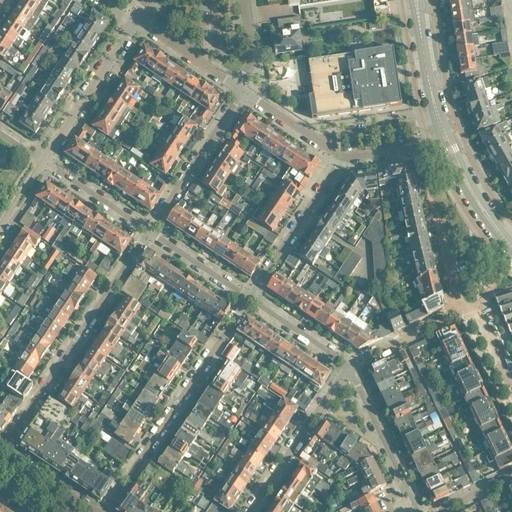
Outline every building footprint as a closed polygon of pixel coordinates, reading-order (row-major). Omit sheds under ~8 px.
[(43,10),(27,0),(24,0),(20,6),(38,18),(43,10)] [(48,3),(42,0),(27,0),(43,10),(48,3)] [(60,0),(59,0),(42,0),(48,3),(49,0),(51,0),(63,7),(60,11),(64,14),(69,6),(63,2),(62,2),(59,1),(60,0)] [(267,0),(268,2),(270,2),(286,0),(288,0),(289,3),(297,2),(298,8),(299,15),(300,15),(299,8),(354,0),(372,0),(376,21),(377,21),(375,10),(387,8),(386,0),(267,0)] [(473,11),(471,0),(453,0),(454,2),(449,3),(451,14),(473,11)] [(78,17),(84,7),(77,2),(70,12),(78,17)] [(38,18),(20,6),(15,14),(34,26),(39,19),(38,18)] [(504,19),(502,7),(496,9),(497,14),(490,15),(491,19),(491,21),(493,21),(504,19)] [(59,21),(64,14),(60,11),(58,10),(52,18),(55,19),(55,18),(59,21)] [(475,23),(473,11),(451,14),(453,26),(469,24),(475,23)] [(81,13),(78,17),(89,24),(102,33),(104,30),(105,31),(109,24),(101,19),(101,17),(97,14),(95,15),(91,20),(81,13)] [(34,26),(15,14),(10,21),(29,33),(34,26)] [(71,26),(74,22),(66,17),(64,21),(71,26)] [(54,28),(59,21),(55,18),(55,19),(50,26),(54,28)] [(303,53),(299,27),(298,27),(298,26),(302,26),(301,18),(277,21),(278,29),(275,29),(276,37),(273,37),(275,57),(295,54),(303,53)] [(29,33),(10,21),(5,28),(24,41),(24,42),(26,43),(28,39),(26,38),(29,33)] [(102,33),(89,24),(82,33),(96,42),(97,42),(100,38),(99,37),(102,33)] [(471,36),(469,24),(453,26),(455,38),(471,36)] [(49,36),(54,28),(50,26),(50,27),(48,26),(43,33),(45,34),(45,33),(49,36)] [(24,41),(5,28),(1,36),(19,48),(24,42),(24,41)] [(44,43),(49,36),(45,33),(45,34),(40,41),(44,43)] [(96,42),(82,33),(76,42),(90,51),(92,48),(93,48),(96,44),(95,43),(96,42)] [(479,47),(477,35),(471,36),(455,38),(457,50),(473,48),(479,47)] [(10,47),(12,45),(19,49),(19,48),(1,36),(0,36),(0,46),(14,55),(13,56),(15,57),(18,52),(10,47)] [(39,51),(42,46),(44,43),(40,41),(35,48),(39,51)] [(90,51),(76,42),(70,51),(85,60),(88,55),(87,54),(90,51)] [(509,55),(507,43),(502,43),(502,44),(492,45),(493,57),(509,55)] [(48,45),(46,48),(49,50),(48,51),(53,54),(55,50),(48,45)] [(14,55),(0,46),(0,58),(8,64),(13,56),(14,55)] [(34,58),(39,51),(35,48),(30,55),(34,58)] [(43,59),(48,51),(49,50),(46,48),(45,49),(44,48),(38,56),(43,59)] [(474,59),(473,48),(457,50),(458,62),(475,60),(474,59)] [(144,69),(155,53),(151,50),(150,52),(144,49),(125,78),(135,84),(138,79),(133,75),(140,65),(144,69)] [(312,120),(402,106),(393,49),(308,62),(314,103),(310,104),(312,120)] [(85,60),(70,51),(66,57),(59,52),(57,56),(77,69),(79,67),(80,68),(85,60)] [(154,75),(164,61),(165,60),(155,53),(144,69),(154,75)] [(29,66),(34,58),(30,55),(25,63),(29,66)] [(37,68),(43,59),(38,56),(31,66),(33,67),(34,66),(37,68)] [(57,56),(55,60),(61,64),(57,69),(71,79),(73,79),(75,75),(75,73),(77,69),(57,56)] [(486,70),(478,65),(477,61),(475,60),(458,62),(460,75),(464,74),(465,82),(488,74),(486,70)] [(163,81),(172,67),(164,61),(154,75),(163,81)] [(24,74),(29,66),(25,63),(20,71),(24,74)] [(32,79),(38,70),(36,69),(37,68),(34,66),(33,67),(28,76),(32,79)] [(172,87),(181,73),(178,71),(177,69),(175,68),(174,68),(172,67),(163,81),(172,87)] [(15,73),(8,68),(6,72),(13,77),(15,73)] [(71,79),(57,69),(51,78),(65,88),(67,85),(69,84),(71,81),(71,79)] [(182,94),(191,80),(190,79),(190,78),(188,76),(186,76),(181,73),(172,87),(164,99),(162,103),(166,105),(169,100),(176,90),(182,94)] [(26,89),(32,79),(28,76),(21,85),(26,89)] [(65,88),(51,78),(45,87),(60,98),(64,92),(63,91),(65,88)] [(479,81),(462,86),(464,91),(463,93),(464,96),(466,97),(483,92),(490,89),(487,78),(479,81)] [(191,100),(200,86),(191,80),(182,94),(191,100)] [(147,96),(125,81),(122,85),(120,86),(119,88),(119,89),(119,90),(132,99),(136,94),(145,99),(147,96)] [(200,106),(210,90),(201,84),(200,86),(191,100),(200,106)] [(20,98),(26,89),(21,85),(15,94),(20,98)] [(60,98),(45,87),(39,97),(53,106),(55,103),(56,104),(60,98)] [(153,96),(155,93),(156,91),(150,87),(146,92),(153,96)] [(5,89),(0,96),(0,111),(1,111),(1,112),(10,99),(13,94),(8,91),(5,89)] [(128,105),(132,99),(119,90),(112,100),(131,112),(136,116),(139,112),(128,105)] [(222,98),(216,94),(210,90),(200,106),(205,109),(198,120),(192,117),(189,121),(199,128),(215,104),(217,106),(222,98)] [(486,103),(483,92),(466,97),(468,102),(466,103),(468,109),(486,103)] [(163,97),(155,93),(153,96),(162,103),(164,99),(163,98),(163,97)] [(14,107),(20,98),(15,94),(9,103),(14,107)] [(53,106),(39,97),(33,106),(47,115),(48,115),(51,111),(50,110),(53,106)] [(112,100),(106,109),(125,121),(131,112),(112,100)] [(18,109),(14,107),(9,103),(3,113),(11,119),(18,109)] [(490,114),(486,103),(468,109),(471,115),(472,114),(474,119),(490,114)] [(47,115),(33,106),(27,115),(41,124),(43,121),(44,121),(47,117),(46,116),(47,115)] [(118,130),(125,121),(106,109),(100,118),(118,130)] [(189,121),(192,117),(184,111),(181,115),(189,121)] [(494,126),(500,122),(497,112),(490,114),(474,119),(474,120),(473,122),(474,125),(476,126),(478,131),(494,126)] [(196,129),(172,113),(170,116),(180,123),(176,129),(190,138),(190,137),(191,137),(193,134),(196,129)] [(41,124),(27,115),(20,125),(21,125),(21,127),(25,129),(27,129),(35,134),(39,128),(38,127),(41,124)] [(246,137),(255,124),(255,123),(245,116),(231,138),(235,141),(240,133),(246,137)] [(97,123),(94,128),(123,147),(125,143),(114,136),(118,130),(100,118),(99,119),(98,119),(96,122),(97,123)] [(495,127),(479,135),(482,140),(481,142),(483,144),(485,145),(486,146),(501,137),(506,135),(503,129),(508,126),(506,122),(495,127)] [(138,124),(136,128),(137,129),(141,132),(143,133),(143,134),(145,130),(145,129),(138,124)] [(255,143),(264,130),(260,127),(259,126),(257,124),(256,124),(255,124),(246,137),(255,143)] [(68,152),(66,155),(67,155),(77,161),(86,148),(80,144),(87,134),(92,138),(96,132),(86,125),(68,152)] [(163,128),(160,132),(164,135),(183,147),(190,138),(176,129),(171,125),(167,131),(163,128)] [(146,128),(145,130),(143,134),(146,136),(151,139),(154,134),(146,128)] [(137,129),(132,136),(136,139),(141,132),(137,129)] [(264,149),(273,136),(272,135),(272,134),(270,132),(268,133),(264,130),(255,143),(264,149)] [(183,147),(164,135),(158,143),(177,156),(183,147)] [(501,137),(486,146),(488,150),(487,151),(490,156),(507,147),(511,144),(506,135),(501,137)] [(177,156),(158,143),(151,139),(146,136),(144,139),(162,151),(158,157),(171,166),(177,156)] [(273,156),(282,142),(278,139),(278,138),(276,136),(274,136),(273,136),(264,149),(260,155),(269,161),(270,159),(273,156)] [(242,148),(231,141),(228,146),(238,153),(241,150),(240,149),(242,148)] [(282,162),(291,148),(291,147),(290,146),(288,144),(286,145),(282,142),(273,156),(282,162)] [(95,173),(104,160),(98,156),(105,146),(101,144),(98,149),(94,154),(85,167),(90,170),(90,172),(93,173),(94,173),(95,173)] [(236,165),(242,156),(242,155),(238,153),(228,146),(225,151),(223,151),(222,153),(222,155),(236,165)] [(511,156),(507,147),(490,156),(492,160),(494,161),(497,165),(511,156)] [(85,167),(94,154),(86,148),(77,161),(78,162),(78,163),(80,165),(81,165),(85,167)] [(104,180),(113,166),(116,161),(120,156),(123,150),(120,148),(112,160),(107,156),(104,160),(95,173),(104,180)] [(291,168),(300,154),(297,151),(296,150),(294,148),(292,149),(291,148),(282,162),(291,168)] [(300,174),(310,160),(309,159),(309,158),(306,157),(305,157),(300,154),(291,168),(285,176),(281,182),(284,184),(290,188),(300,174)] [(218,160),(215,165),(229,175),(230,174),(233,176),(236,178),(242,169),(236,165),(222,155),(221,157),(219,157),(218,159),(218,160)] [(171,166),(158,157),(154,162),(143,156),(141,160),(164,175),(168,170),(169,170),(171,168),(170,166),(171,166)] [(497,166),(496,167),(498,170),(500,170),(503,176),(511,170),(511,156),(497,165),(497,166)] [(304,189),(320,165),(310,159),(310,160),(300,174),(290,188),(298,193),(300,194),(303,189),(304,189)] [(229,175),(215,165),(211,171),(210,171),(208,174),(208,175),(208,176),(222,185),(229,175)] [(112,188),(113,186),(122,172),(113,166),(104,180),(103,181),(112,188)] [(414,175),(412,166),(378,172),(379,182),(384,181),(392,179),(414,175)] [(272,176),(264,170),(262,174),(277,183),(279,180),(274,177),(272,176)] [(285,176),(276,170),(272,176),(274,177),(279,180),(281,182),(285,176)] [(509,187),(511,185),(511,170),(503,176),(506,181),(505,183),(506,185),(508,185),(509,187)] [(122,192),(131,178),(122,172),(113,186),(122,192)] [(367,193),(364,175),(364,174),(351,176),(344,187),(359,197),(377,211),(378,208),(379,208),(372,203),(371,201),(370,201),(366,193),(367,193)] [(378,191),(375,174),(371,175),(371,174),(364,175),(367,193),(378,191)] [(151,211),(170,182),(160,175),(156,181),(162,184),(155,194),(149,190),(140,204),(151,211)] [(415,181),(417,181),(416,176),(414,176),(414,175),(392,179),(392,180),(395,180),(396,185),(391,186),(392,191),(397,190),(416,186),(415,181)] [(222,185),(208,176),(207,177),(205,178),(204,179),(205,181),(202,185),(216,195),(221,198),(228,189),(222,185)] [(131,198),(140,184),(131,178),(122,192),(123,192),(123,194),(126,196),(127,195),(131,198)] [(256,191),(262,183),(258,180),(252,189),(256,191)] [(192,197),(199,187),(194,183),(183,199),(187,201),(190,196),(192,197)] [(45,207),(56,191),(54,189),(53,188),(52,187),(50,187),(46,184),(31,206),(35,208),(39,203),(45,207)] [(140,204),(149,190),(140,184),(131,198),(136,201),(137,203),(138,204),(140,204)] [(298,193),(290,188),(284,184),(278,193),(292,202),(293,202),(294,202),(295,200),(295,198),(298,193)] [(397,190),(392,191),(394,202),(399,201),(418,197),(420,195),(419,191),(417,191),(416,186),(397,190)] [(359,197),(344,187),(340,193),(342,193),(339,197),(353,206),(359,197)] [(51,218),(65,197),(56,191),(45,207),(50,211),(47,216),(51,218)] [(292,202),(278,193),(271,203),(286,212),(289,208),(290,207),(292,205),(291,204),(292,202)] [(222,201),(215,196),(213,195),(209,199),(219,206),(222,201)] [(235,207),(241,199),(237,196),(231,204),(232,205),(235,207)] [(64,219),(75,202),(70,199),(69,200),(65,197),(51,218),(54,221),(58,215),(64,219)] [(335,201),(333,204),(333,206),(347,216),(350,218),(356,208),(353,206),(339,197),(336,201),(335,201)] [(420,208),(419,204),(421,202),(420,198),(418,198),(418,197),(399,201),(402,212),(420,208)] [(380,208),(379,200),(371,201),(372,203),(379,208),(380,208)] [(66,236),(83,209),(84,209),(79,205),(79,204),(78,203),(76,203),(75,202),(64,219),(60,225),(64,229),(60,236),(64,239),(66,236)] [(172,216),(167,222),(177,228),(186,214),(182,211),(186,205),(181,202),(177,208),(177,207),(172,215),(172,216)] [(286,212),(271,203),(264,213),(278,223),(279,222),(280,222),(281,220),(281,219),(284,214),(286,212)] [(186,214),(177,228),(180,231),(181,232),(183,234),(185,234),(186,235),(195,221),(189,216),(196,207),(193,205),(192,205),(186,214)] [(241,212),(235,207),(232,205),(229,211),(238,217),(241,212)] [(329,211),(327,216),(340,225),(345,228),(351,219),(350,218),(347,216),(333,206),(333,207),(331,207),(329,210),(329,211)] [(424,217),(423,214),(421,213),(420,208),(402,212),(404,223),(423,219),(424,217)] [(82,231),(93,216),(83,209),(66,236),(69,239),(77,228),(82,231)] [(365,214),(357,209),(355,213),(362,218),(365,214)] [(211,217),(207,222),(207,223),(210,225),(219,213),(216,211),(215,210),(211,217)] [(383,226),(381,214),(378,212),(373,220),(374,220),(379,224),(383,226)] [(33,225),(36,219),(27,213),(19,223),(29,230),(33,225)] [(278,223),(264,213),(257,223),(272,233),(275,228),(276,228),(278,226),(277,224),(278,223)] [(92,238),(103,221),(101,220),(101,219),(100,218),(98,218),(93,215),(93,216),(82,231),(92,238)] [(321,225),(319,227),(333,236),(334,234),(339,237),(345,228),(340,225),(327,216),(326,216),(325,216),(323,219),(323,221),(321,225)] [(425,230),(424,226),(426,224),(425,220),(423,220),(423,219),(404,223),(406,234),(425,230)] [(246,226),(256,233),(259,227),(250,220),(246,226)] [(374,220),(362,237),(368,241),(379,224),(374,220)] [(101,244),(112,228),(107,225),(108,225),(103,221),(92,238),(97,241),(90,253),(94,255),(102,244),(101,244)] [(195,221),(186,235),(187,237),(189,238),(191,238),(195,241),(205,227),(195,221)] [(379,224),(368,241),(372,244),(384,243),(383,230),(383,226),(379,224)] [(35,235),(39,229),(33,225),(29,230),(35,235)] [(359,237),(365,228),(362,226),(355,235),(359,237)] [(392,226),(385,227),(387,238),(390,237),(394,236),(392,226)] [(205,227),(195,241),(199,244),(199,245),(202,247),(204,247),(214,233),(205,227)] [(269,233),(259,227),(256,233),(264,238),(265,239),(269,233)] [(333,236),(319,227),(317,230),(314,234),(313,234),(311,237),(311,239),(325,248),(333,236)] [(111,250),(121,235),(112,228),(101,244),(102,244),(111,250)] [(214,233),(204,247),(214,254),(223,240),(223,239),(226,234),(217,228),(214,233)] [(40,240),(25,230),(24,231),(22,232),(20,234),(21,236),(19,239),(32,248),(32,249),(34,250),(40,240)] [(429,239),(428,235),(426,235),(425,230),(406,234),(409,245),(427,241),(427,240),(429,239)] [(277,239),(269,233),(265,239),(264,238),(263,239),(272,245),(273,244),(274,244),(277,239)] [(48,243),(51,237),(45,234),(42,239),(48,243)] [(120,256),(131,241),(126,238),(126,236),(124,235),(122,235),(121,235),(111,250),(120,256)] [(32,248),(19,239),(17,241),(15,240),(11,247),(26,257),(32,249),(32,248)] [(325,248),(311,239),(308,243),(307,243),(305,247),(305,248),(319,257),(324,260),(330,251),(325,248)] [(223,240),(214,254),(215,255),(217,257),(219,257),(223,260),(233,246),(223,240)] [(59,246),(61,243),(57,241),(52,248),(54,250),(56,251),(59,246)] [(430,252),(429,247),(430,246),(430,242),(427,242),(427,241),(409,245),(411,256),(430,252)] [(63,248),(59,246),(56,251),(60,253),(59,254),(60,254),(62,255),(65,250),(63,248)] [(233,246),(223,260),(227,262),(227,264),(230,266),(231,265),(233,266),(242,252),(233,246)] [(32,262),(26,257),(11,247),(6,254),(8,255),(6,257),(20,266),(26,270),(32,262)] [(242,252),(233,266),(233,267),(233,268),(236,270),(237,269),(242,273),(252,258),(251,258),(254,253),(245,248),(245,247),(242,252)] [(312,267),(319,257),(305,248),(304,249),(303,249),(301,252),(301,253),(299,258),(312,267)] [(344,261),(350,251),(346,248),(340,258),(344,261)] [(55,262),(60,254),(59,254),(60,253),(56,251),(54,250),(48,259),(53,263),(54,261),(55,262)] [(150,286),(165,265),(161,262),(160,261),(147,252),(136,269),(121,292),(137,303),(147,288),(148,289),(150,286)] [(434,261),(433,257),(431,257),(430,252),(411,256),(413,266),(413,267),(433,263),(433,262),(434,261)] [(78,258),(71,253),(69,256),(76,261),(78,258)] [(352,253),(348,258),(358,265),(362,259),(352,253)] [(59,265),(64,257),(62,255),(60,254),(55,262),(57,263),(56,263),(59,265)] [(252,258),(242,273),(251,279),(252,277),(265,258),(260,255),(256,262),(252,258)] [(290,255),(285,263),(288,266),(291,262),(297,266),(300,261),(290,255)] [(20,266),(6,257),(5,259),(3,258),(0,262),(0,265),(14,275),(20,266)] [(358,265),(348,258),(345,263),(355,269),(358,265)] [(47,272),(53,263),(48,259),(42,269),(47,272)] [(55,274),(60,266),(58,266),(59,265),(56,263),(51,271),(55,274)] [(103,263),(99,268),(108,275),(112,269),(109,267),(103,263)] [(355,269),(345,263),(342,267),(352,274),(355,269)] [(435,273),(434,270),(435,268),(434,264),(433,264),(433,263),(413,267),(417,281),(435,273)] [(14,275),(0,265),(0,278),(8,284),(14,275)] [(165,285),(174,271),(173,270),(171,268),(169,268),(165,265),(150,286),(160,293),(165,285)] [(302,279),(309,268),(306,265),(296,281),(299,284),(302,279)] [(96,277),(83,268),(80,272),(70,266),(66,271),(70,273),(70,272),(90,286),(96,277)] [(336,277),(320,266),(317,270),(333,280),(336,277)] [(342,267),(336,277),(333,280),(341,286),(347,278),(348,279),(352,274),(342,267)] [(108,275),(99,268),(95,274),(104,280),(108,275)] [(49,283),(55,274),(51,271),(45,280),(49,283)] [(175,292),(184,278),(180,275),(179,274),(177,272),(175,272),(174,271),(165,285),(175,292)] [(70,272),(70,273),(66,277),(73,282),(72,285),(85,294),(90,286),(70,272)] [(438,284),(437,280),(438,278),(437,274),(435,274),(435,273),(417,281),(416,281),(416,282),(414,283),(419,293),(438,284)] [(277,296),(286,282),(277,275),(267,289),(277,296)] [(184,298),(194,285),(194,284),(185,277),(184,278),(175,292),(184,298)] [(8,284),(0,278),(0,292),(2,293),(4,295),(10,286),(8,284)] [(318,296),(326,286),(329,281),(325,278),(315,294),(318,296)] [(338,287),(329,281),(326,286),(335,292),(338,287)] [(287,302),(296,288),(286,282),(277,296),(278,296),(278,298),(281,299),(282,299),(287,302)] [(59,283),(56,287),(59,289),(79,303),(85,294),(72,285),(69,289),(59,283)] [(442,296),(441,291),(439,289),(438,284),(419,293),(424,304),(442,296)] [(184,298),(180,304),(183,306),(184,306),(188,301),(193,304),(203,291),(202,290),(202,289),(199,287),(198,287),(194,285),(184,298)] [(30,296),(35,290),(31,287),(31,288),(31,287),(26,294),(30,296)] [(296,309),(306,295),(296,288),(287,302),(290,305),(291,306),(293,308),(294,307),(296,308),(295,309),(296,309)] [(79,303),(59,289),(56,294),(62,298),(60,301),(74,311),(79,303)] [(306,295),(296,309),(302,313),(302,312),(306,315),(315,301),(318,296),(315,294),(309,290),(306,295)] [(373,296),(364,290),(361,294),(371,300),(373,296)] [(203,311),(212,297),(208,294),(208,293),(205,291),(204,291),(203,291),(193,304),(203,311)] [(511,291),(494,297),(498,306),(511,301),(511,291)] [(340,305),(341,305),(347,296),(343,293),(334,306),(328,303),(325,308),(325,307),(315,321),(317,322),(317,324),(320,325),(321,325),(325,328),(340,305)] [(23,308),(29,299),(23,295),(17,304),(23,308)] [(404,329),(445,310),(442,296),(424,304),(405,313),(398,316),(404,329)] [(38,300),(34,297),(28,305),(32,308),(38,300)] [(141,307),(126,297),(120,306),(142,321),(145,317),(138,312),(141,307)] [(209,322),(212,317),(222,303),(218,300),(217,300),(212,297),(203,311),(197,319),(204,324),(206,320),(209,322)] [(373,298),(369,304),(378,311),(379,309),(373,298)] [(48,299),(45,303),(48,306),(68,319),(74,311),(60,301),(57,305),(48,299)] [(151,306),(142,300),(139,304),(148,310),(151,306)] [(325,307),(315,301),(306,315),(309,317),(309,318),(312,320),(313,319),(315,321),(325,307)] [(511,311),(511,301),(498,306),(502,315),(511,311)] [(217,330),(230,310),(231,309),(222,303),(212,317),(217,320),(212,327),(217,330)] [(405,313),(401,304),(394,307),(396,312),(398,316),(405,313)] [(340,305),(325,328),(327,329),(327,330),(333,335),(334,334),(343,320),(347,315),(341,311),(344,307),(341,305),(340,305)] [(15,319),(21,310),(16,306),(10,315),(15,319)] [(48,306),(42,314),(45,316),(48,318),(47,320),(53,324),(61,329),(62,328),(68,319),(48,306)] [(120,306),(115,314),(137,329),(142,321),(120,306)] [(151,306),(148,310),(158,316),(161,312),(151,306)] [(511,311),(502,315),(506,324),(511,322),(511,311)] [(404,329),(398,316),(396,312),(386,317),(394,334),(404,329)] [(115,314),(109,323),(135,341),(138,336),(134,333),(137,329),(115,314)] [(343,320),(334,334),(336,335),(336,336),(338,338),(339,337),(344,341),(358,320),(348,314),(347,315),(343,320)] [(10,327),(15,319),(10,315),(5,323),(10,327)] [(32,316),(28,320),(55,338),(61,329),(53,324),(47,320),(46,321),(43,318),(39,316),(37,320),(32,316)] [(155,329),(160,321),(156,318),(150,326),(155,329)] [(248,340),(257,326),(247,319),(234,338),(244,345),(247,340),(248,340)] [(55,338),(28,320),(28,321),(27,320),(24,325),(38,334),(36,337),(50,346),(55,338)] [(358,320),(344,341),(348,343),(348,345),(351,347),(352,346),(353,347),(363,333),(367,327),(358,320)] [(190,327),(182,321),(178,327),(186,333),(190,327)] [(109,323),(103,331),(104,331),(118,341),(120,338),(132,345),(134,346),(137,341),(135,341),(109,323)] [(381,340),(391,335),(386,324),(379,328),(380,330),(377,332),(376,330),(372,332),(366,329),(363,333),(353,347),(359,351),(381,340)] [(149,338),(155,329),(150,326),(145,335),(149,338)] [(253,351),(257,346),(266,332),(257,326),(248,340),(247,340),(244,345),(253,351)] [(197,340),(201,334),(191,328),(188,334),(197,340)] [(441,347),(460,338),(457,332),(456,333),(454,328),(431,338),(433,343),(438,340),(441,347)] [(180,338),(177,336),(168,330),(165,334),(191,351),(194,348),(195,348),(197,345),(197,343),(183,333),(180,338)] [(118,341),(104,331),(98,339),(124,357),(127,353),(116,345),(118,341)] [(266,352),(275,338),(274,337),(274,336),(271,334),(270,334),(266,332),(257,346),(266,352)] [(50,346),(36,337),(34,341),(21,333),(18,337),(44,355),(50,346)] [(191,351),(165,334),(164,333),(161,338),(175,346),(172,350),(186,359),(191,351)] [(209,340),(201,334),(197,340),(205,346),(209,340)] [(44,355),(18,337),(14,342),(28,351),(25,354),(38,363),(39,363),(44,355)] [(275,358),(285,344),(275,338),(266,352),(275,358)] [(463,349),(461,344),(462,343),(460,338),(441,347),(444,352),(430,359),(432,363),(446,357),(463,349)] [(124,357),(98,339),(92,347),(91,349),(100,355),(106,359),(109,354),(124,364),(127,359),(124,357)] [(422,355),(419,349),(430,343),(428,340),(408,349),(413,359),(422,355)] [(5,341),(0,347),(0,349),(2,351),(3,351),(8,343),(5,341)] [(275,358),(272,363),(281,369),(294,350),(285,344),(275,358)] [(234,359),(239,351),(230,345),(222,357),(232,363),(235,359),(234,359)] [(180,368),(155,351),(147,346),(144,350),(164,363),(161,367),(175,376),(180,368)] [(169,355),(158,347),(155,351),(180,368),(186,359),(172,350),(169,355)] [(33,371),(12,358),(3,351),(2,351),(0,349),(0,361),(2,358),(16,367),(14,371),(28,380),(33,371)] [(106,359),(100,355),(91,349),(85,358),(107,373),(110,368),(103,364),(106,359)] [(468,359),(466,355),(467,353),(466,350),(464,350),(463,349),(446,357),(451,368),(468,359)] [(294,350),(281,369),(290,376),(293,370),(303,356),(294,350)] [(38,363),(25,354),(20,351),(18,354),(15,353),(12,358),(33,371),(38,363)] [(409,360),(405,351),(397,355),(401,364),(405,362),(409,360)] [(303,377),(312,363),(307,360),(307,358),(304,356),(303,356),(293,370),(303,377)] [(107,373),(85,358),(80,366),(95,376),(102,381),(107,373)] [(369,370),(368,371),(369,374),(371,374),(373,378),(394,368),(389,358),(384,361),(369,368),(368,369),(369,370)] [(244,365),(243,365),(235,359),(232,363),(241,370),(244,365)] [(425,367),(421,359),(415,362),(418,370),(425,367)] [(473,370),(473,369),(474,368),(472,364),(471,364),(468,359),(451,368),(456,378),(473,370)] [(413,369),(409,360),(405,362),(409,371),(413,369)] [(175,376),(161,367),(158,371),(143,362),(141,365),(169,384),(175,376)] [(248,377),(241,373),(242,372),(227,363),(226,364),(225,364),(223,367),(223,368),(222,371),(247,388),(249,384),(245,381),(248,377)] [(254,369),(245,363),(243,365),(244,365),(241,370),(250,376),(253,370),(254,369)] [(311,383),(321,369),(312,363),(303,377),(311,382),(311,383)] [(169,384),(141,365),(138,370),(153,380),(150,384),(155,388),(164,393),(164,392),(166,392),(168,389),(167,387),(169,384)] [(95,376),(80,366),(74,375),(96,390),(99,385),(92,380),(95,376)] [(393,379),(390,375),(398,371),(396,367),(394,368),(373,378),(377,387),(393,379)] [(430,377),(425,367),(418,370),(423,380),(428,378),(429,378),(430,377)] [(318,394),(325,382),(330,375),(326,372),(326,371),(323,369),(321,369),(311,383),(311,382),(310,384),(316,388),(314,391),(318,394)] [(418,378),(413,369),(409,371),(413,380),(418,378)] [(120,381),(125,373),(121,370),(115,379),(120,381)] [(262,376),(253,370),(250,376),(259,381),(261,378),(262,376)] [(479,380),(477,374),(475,374),(473,370),(456,378),(460,389),(479,380)] [(247,388),(222,371),(216,379),(230,389),(232,385),(240,390),(239,390),(244,393),(247,388)] [(32,386),(12,372),(3,386),(12,392),(23,400),(32,386)] [(96,390),(74,375),(68,383),(69,383),(83,393),(86,390),(93,394),(96,390)] [(270,385),(270,384),(261,378),(259,381),(257,383),(267,389),(268,388),(270,385)] [(422,387),(418,378),(413,380),(412,381),(417,390),(422,387)] [(434,388),(429,378),(428,378),(423,380),(428,391),(434,388)] [(114,389),(120,381),(115,379),(110,386),(114,389)] [(216,379),(210,388),(236,405),(241,408),(244,410),(247,406),(240,402),(227,393),(230,389),(216,379)] [(381,396),(405,384),(403,379),(394,383),(393,379),(377,387),(381,396)] [(483,391),(481,386),(482,385),(479,380),(460,389),(465,399),(483,391)] [(122,392),(128,384),(123,381),(118,389),(122,392)] [(164,393),(155,388),(150,384),(146,390),(132,381),(130,385),(136,389),(157,403),(159,400),(160,400),(162,398),(161,396),(164,393)] [(81,397),(83,393),(69,383),(63,391),(85,406),(88,402),(81,397)] [(280,390),(271,384),(271,383),(270,384),(270,385),(268,388),(278,394),(280,390)] [(405,384),(381,396),(386,405),(401,397),(399,393),(407,389),(405,384)] [(0,410),(2,408),(0,406),(0,398),(6,389),(11,393),(12,392),(3,386),(2,387),(0,389),(0,410)] [(108,398),(114,389),(110,386),(104,395),(108,398)] [(416,401),(421,399),(423,398),(426,396),(422,387),(417,390),(419,394),(403,401),(401,397),(386,405),(390,414),(416,401)] [(236,405),(210,388),(205,396),(219,405),(221,401),(233,409),(236,405)] [(439,399),(434,388),(428,391),(433,401),(439,399)] [(116,400),(122,392),(118,389),(112,397),(116,400)] [(136,389),(133,394),(140,398),(138,402),(151,411),(157,403),(136,389)] [(286,394),(280,390),(278,394),(283,398),(286,394)] [(290,402),(297,392),(293,390),(287,400),(290,402)] [(85,406),(63,391),(57,399),(80,414),(85,406)] [(297,409),(284,400),(280,405),(259,391),(257,394),(258,396),(266,401),(292,418),(294,414),(295,414),(297,412),(297,410),(297,409)] [(466,412),(488,401),(486,396),(487,395),(485,392),(483,392),(483,391),(465,399),(468,405),(460,409),(462,414),(466,412)] [(0,432),(2,432),(17,409),(23,400),(12,392),(2,408),(0,410),(0,432)] [(305,412),(312,401),(303,394),(296,405),(305,412)] [(103,406),(108,398),(104,395),(99,403),(103,406)] [(205,396),(200,404),(225,421),(227,423),(230,419),(216,410),(219,405),(205,396)] [(71,411),(50,397),(38,415),(59,429),(71,411)] [(111,409),(116,400),(112,397),(106,406),(111,409)] [(439,399),(433,401),(438,412),(444,409),(439,399)] [(266,401),(263,406),(274,413),(272,416),(286,426),(292,418),(266,401)] [(410,415),(408,411),(416,407),(418,406),(416,401),(390,414),(392,417),(391,418),(392,421),(394,422),(394,423),(410,415)] [(488,401),(466,412),(471,422),(475,420),(494,411),(491,405),(490,406),(488,401)] [(151,411),(138,402),(135,407),(127,402),(125,406),(146,420),(151,411)] [(98,415),(103,406),(99,403),(98,404),(99,404),(93,412),(98,415)] [(146,420),(125,406),(120,403),(117,407),(129,415),(127,419),(140,428),(146,420)] [(194,412),(194,413),(201,417),(199,419),(206,424),(208,422),(210,418),(221,425),(221,426),(230,431),(233,427),(227,423),(225,421),(200,404),(198,407),(196,407),(194,410),(194,412)] [(253,404),(247,412),(254,417),(260,421),(262,417),(255,412),(258,407),(253,404)] [(414,424),(430,417),(435,414),(431,405),(426,407),(426,408),(428,412),(412,419),(410,415),(394,423),(395,424),(394,425),(395,428),(397,428),(399,432),(414,424)] [(114,414),(105,408),(101,414),(110,420),(114,414)] [(238,418),(244,410),(241,408),(235,416),(238,418)] [(450,419),(445,409),(444,409),(438,412),(443,422),(450,419)] [(498,422),(496,418),(497,417),(494,411),(475,420),(480,431),(498,422)] [(92,423),(98,415),(93,412),(94,412),(88,421),(92,423)] [(189,421),(187,423),(212,440),(215,436),(210,433),(203,429),(206,424),(199,419),(201,417),(194,413),(193,415),(192,416),(190,416),(189,419),(189,421)] [(110,420),(101,414),(96,423),(98,424),(100,420),(112,428),(110,432),(111,433),(129,445),(129,444),(131,444),(132,441),(132,440),(135,436),(113,422),(110,420)] [(403,441),(440,423),(435,414),(430,417),(432,420),(416,428),(414,424),(399,432),(403,441)] [(113,416),(110,420),(113,422),(135,436),(140,428),(127,419),(123,423),(113,416)] [(280,435),(260,421),(254,417),(252,416),(249,420),(263,429),(260,433),(275,442),(280,435)] [(286,426),(272,416),(269,421),(262,417),(260,421),(280,435),(286,426)] [(454,429),(450,419),(443,422),(448,433),(456,429),(455,428),(454,429)] [(480,431),(485,441),(503,433),(500,428),(501,426),(500,423),(498,423),(498,422),(480,431)] [(212,440),(187,423),(181,431),(195,441),(197,437),(212,447),(215,442),(212,440)] [(318,446),(331,427),(326,423),(324,423),(324,424),(322,423),(307,444),(312,448),(314,444),(318,446)] [(423,442),(421,438),(429,434),(428,434),(442,428),(440,423),(403,441),(404,443),(403,445),(405,448),(407,448),(407,450),(423,442)] [(324,457),(341,433),(337,431),(337,428),(334,426),(332,427),(331,427),(318,446),(323,449),(319,454),(324,457)] [(242,427),(239,431),(249,437),(269,451),(275,442),(260,433),(258,437),(242,427)] [(460,439),(456,429),(448,433),(453,443),(460,440),(460,439)] [(28,430),(19,443),(20,447),(38,459),(51,441),(53,438),(53,437),(54,436),(51,433),(45,441),(28,430)] [(195,441),(181,431),(176,440),(204,458),(207,460),(209,457),(192,445),(195,441)] [(339,453),(349,439),(347,438),(347,435),(345,434),(343,435),(341,433),(324,457),(328,460),(331,455),(335,458),(339,453)] [(482,442),(478,444),(483,455),(484,454),(508,443),(507,442),(508,440),(507,437),(505,437),(503,433),(485,441),(482,442)] [(220,446),(226,437),(223,435),(217,444),(220,446)] [(269,451),(249,437),(246,442),(252,446),(249,450),(255,454),(264,459),(265,458),(266,458),(268,455),(268,454),(269,451)] [(349,439),(339,453),(343,456),(337,465),(341,468),(357,445),(349,439)] [(408,450),(407,452),(408,454),(410,455),(412,459),(435,447),(433,442),(431,443),(429,439),(423,442),(407,450),(408,450)] [(133,454),(112,440),(104,451),(114,458),(118,451),(129,459),(133,454)] [(176,440),(170,448),(184,457),(186,454),(201,463),(204,458),(176,440)] [(226,449),(231,441),(228,440),(223,447),(226,449)] [(453,443),(458,453),(464,450),(460,440),(453,443)] [(49,466),(60,450),(54,446),(55,443),(51,441),(38,459),(39,460),(42,462),(49,466)] [(437,451),(450,445),(448,441),(435,447),(412,459),(416,467),(431,460),(429,456),(437,452),(437,451)] [(60,450),(49,466),(56,471),(55,471),(59,473),(78,444),(74,442),(70,448),(70,449),(66,454),(60,450)] [(508,443),(484,454),(488,464),(494,461),(495,462),(511,453),(511,448),(511,447),(510,448),(508,443)] [(78,444),(59,473),(69,480),(85,457),(79,453),(83,448),(78,444)] [(372,459),(366,450),(364,449),(364,447),(362,445),(360,446),(357,445),(341,468),(345,471),(346,471),(352,462),(358,466),(362,464),(373,460),(372,459)] [(221,459),(227,451),(226,450),(226,449),(223,447),(217,456),(221,459)] [(184,457),(170,448),(165,456),(198,479),(201,475),(181,462),(184,457)] [(264,459),(255,454),(249,450),(245,456),(234,449),(232,453),(257,470),(259,467),(260,467),(262,464),(262,462),(264,459)] [(470,461),(464,450),(458,453),(464,464),(469,461),(470,461)] [(118,451),(114,458),(125,466),(129,459),(118,451)] [(257,470),(232,453),(231,453),(232,454),(229,458),(239,465),(237,468),(251,478),(257,470)] [(500,472),(511,466),(511,453),(495,462),(500,472)] [(416,468),(415,470),(416,472),(418,473),(420,476),(436,469),(436,468),(438,467),(438,468),(444,465),(451,462),(457,459),(454,454),(436,463),(433,464),(431,460),(416,467),(416,468)] [(198,479),(165,456),(162,460),(161,460),(159,463),(159,464),(159,465),(172,475),(175,470),(195,484),(198,479)] [(95,465),(85,458),(85,457),(69,480),(69,481),(70,481),(76,485),(79,487),(95,465)] [(319,464),(311,458),(307,463),(316,469),(320,463),(319,463),(319,464)] [(377,468),(373,460),(362,464),(358,466),(339,476),(341,480),(359,472),(361,476),(377,468)] [(470,461),(464,464),(468,472),(474,470),(470,461)] [(151,462),(146,469),(157,476),(161,470),(151,462)] [(317,472),(302,462),(296,471),(297,471),(328,492),(329,491),(330,487),(314,477),(317,472)] [(328,469),(320,463),(316,469),(324,475),(328,470),(328,469)] [(251,478),(237,468),(234,473),(220,464),(217,468),(224,473),(225,472),(246,486),(251,478)] [(89,494),(101,477),(95,473),(99,467),(95,465),(79,487),(83,490),(89,493),(89,494)] [(440,478),(438,474),(446,470),(444,465),(438,468),(438,467),(436,468),(436,469),(420,476),(425,486),(440,478)] [(366,485),(381,478),(381,476),(381,475),(380,472),(378,471),(377,468),(361,476),(347,483),(349,487),(359,483),(361,487),(366,485)] [(142,499),(151,485),(157,476),(146,469),(120,508),(117,511),(133,511),(142,499)] [(101,477),(89,494),(96,498),(101,501),(102,500),(116,479),(117,478),(105,470),(101,477)] [(160,491),(170,476),(161,470),(157,476),(151,485),(160,491)] [(329,478),(333,473),(328,470),(324,475),(329,478)] [(480,481),(475,471),(475,470),(473,471),(474,472),(469,474),(473,485),(480,481)] [(328,492),(297,471),(295,474),(293,475),(291,479),(306,489),(313,494),(315,490),(323,495),(320,499),(326,502),(327,492),(328,492)] [(225,472),(224,473),(221,477),(223,478),(220,482),(226,485),(240,495),(246,486),(225,472)] [(440,478),(425,486),(429,495),(453,483),(450,478),(448,474),(440,478)] [(449,496),(446,491),(461,484),(464,489),(470,486),(465,477),(461,479),(453,483),(429,495),(430,497),(429,499),(431,502),(432,502),(433,503),(449,496)] [(361,487),(359,488),(361,492),(363,497),(371,494),(386,487),(381,478),(366,485),(361,487)] [(306,489),(291,479),(289,482),(288,484),(286,487),(307,502),(321,511),(322,511),(324,511),(325,508),(310,498),(303,493),(306,489)] [(194,489),(198,492),(203,483),(201,481),(199,482),(194,489)] [(210,481),(208,485),(214,489),(234,503),(240,495),(226,485),(223,490),(210,481)] [(190,494),(193,489),(186,484),(183,489),(190,494)] [(307,502),(286,487),(279,496),(294,506),(294,505),(302,510),(307,502)] [(194,489),(193,489),(190,494),(197,499),(201,493),(198,492),(194,489)] [(234,503),(214,489),(211,494),(217,498),(214,502),(228,511),(230,511),(231,510),(233,508),(233,506),(234,503)] [(294,506),(279,496),(273,506),(273,507),(281,511),(299,511),(293,508),(294,506)] [(362,511),(376,505),(372,496),(339,511),(351,511),(359,508),(360,511),(362,511)] [(203,498),(197,506),(202,509),(204,510),(209,502),(207,501),(203,498)] [(148,511),(152,506),(142,499),(133,511),(148,511)] [(493,511),(488,500),(480,503),(484,511),(493,511)]
